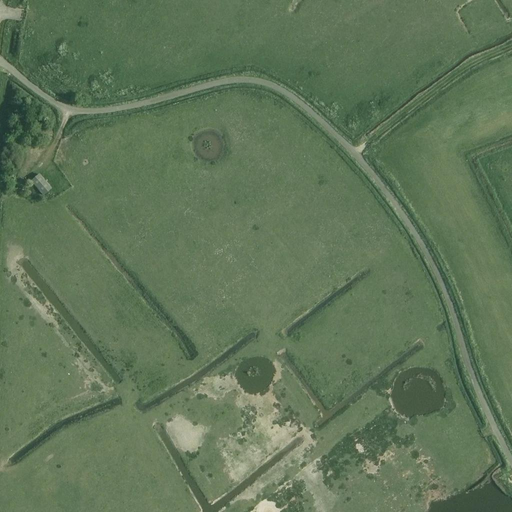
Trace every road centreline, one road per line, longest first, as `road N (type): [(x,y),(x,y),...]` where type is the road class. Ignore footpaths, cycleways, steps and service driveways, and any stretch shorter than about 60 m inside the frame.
road 1 (unclassified): [(511,462),(444,290),(406,218),(357,154),(297,100),(242,79),(86,111),(67,108),(0,63)]
road 2 (track): [(357,154),(466,70),(511,48)]
